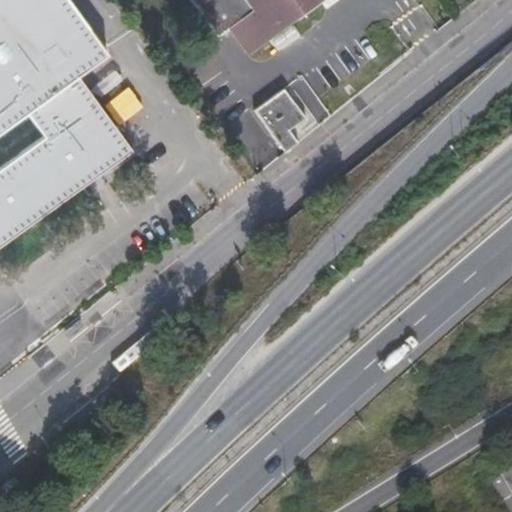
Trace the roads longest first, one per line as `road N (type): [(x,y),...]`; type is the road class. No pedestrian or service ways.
road 1 (unclassified): [(0,431),(511,7)]
road 2 (primary): [(511,60),(346,228),(92,511)]
road 3 (primary): [(511,182),(136,511)]
road 4 (primary): [(210,511),(364,366),(511,243)]
road 5 (primary): [(341,511),(511,407)]
